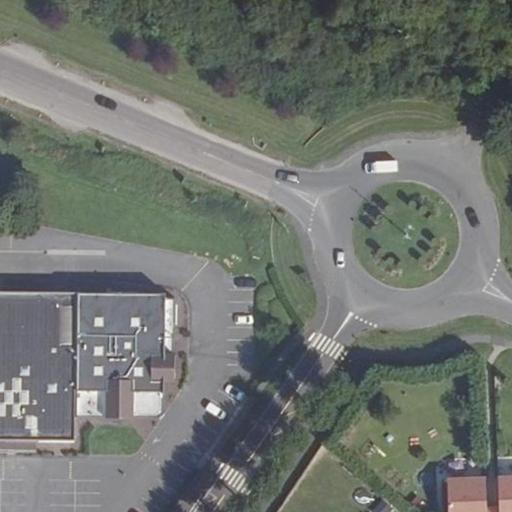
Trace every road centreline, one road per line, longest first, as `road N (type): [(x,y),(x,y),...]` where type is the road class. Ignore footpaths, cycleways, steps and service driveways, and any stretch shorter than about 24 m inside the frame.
road 1 (trunk): [(0,69),(331,205)]
road 2 (tertiary): [(353,292),(204,511)]
road 3 (tertiary): [(467,268),(475,221),(467,198),(432,165),(409,158),(362,168),(331,205)]
road 4 (tertiary): [(353,292),(398,308),(421,305),(467,268)]
